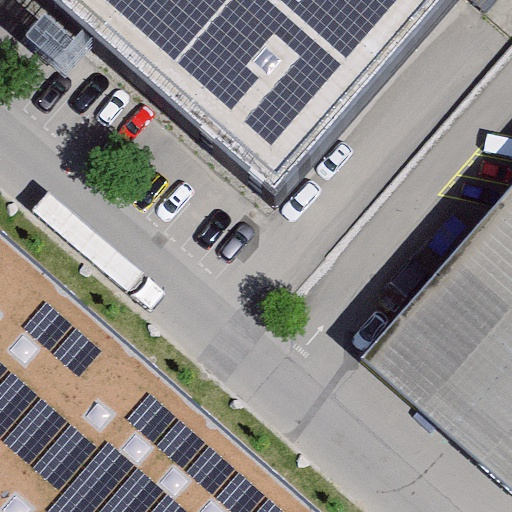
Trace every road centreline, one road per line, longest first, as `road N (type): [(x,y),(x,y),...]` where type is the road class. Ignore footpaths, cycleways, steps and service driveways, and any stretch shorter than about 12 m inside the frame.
road 1 (residential): [(0,154),(399,511)]
road 2 (unknown): [(511,55),(300,302)]
road 3 (unknown): [(300,302),(511,496)]
